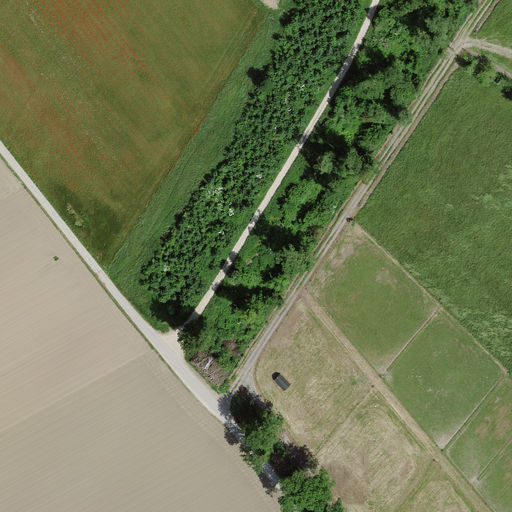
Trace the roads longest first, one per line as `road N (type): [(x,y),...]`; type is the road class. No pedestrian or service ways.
road 1 (track): [(0,142),(300,511)]
road 2 (track): [(171,353),(340,73),(374,0)]
